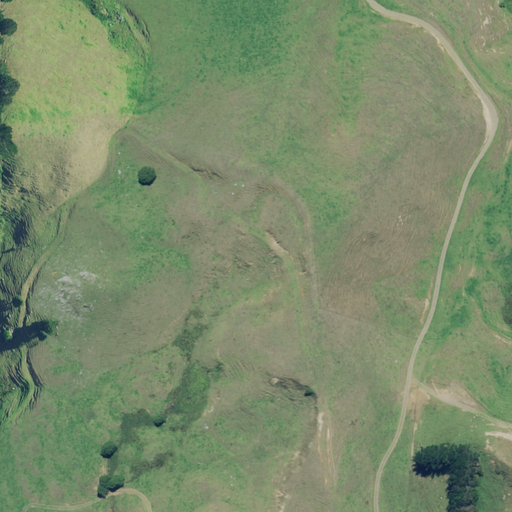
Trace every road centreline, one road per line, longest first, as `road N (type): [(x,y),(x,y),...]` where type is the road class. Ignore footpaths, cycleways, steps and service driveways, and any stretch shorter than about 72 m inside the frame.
road 1 (track): [(376,511),(382,462),(403,418),(444,239),(488,137),(490,101),(442,37),(372,0)]
road 2 (track): [(29,504),(63,508),(134,493),(152,511)]
